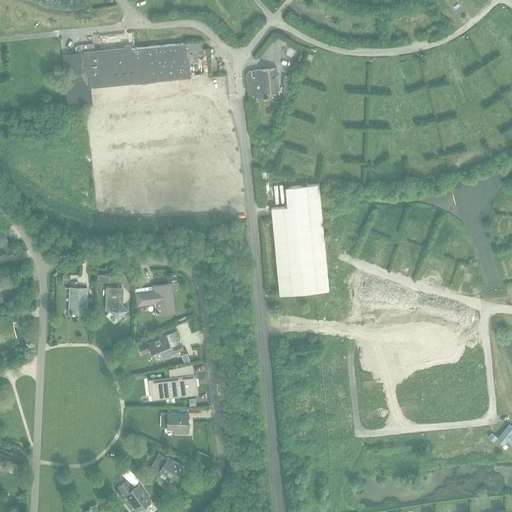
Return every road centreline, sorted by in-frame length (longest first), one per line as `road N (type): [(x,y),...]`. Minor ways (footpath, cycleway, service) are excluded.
road 1 (unclassified): [(280,511),(233,58),(191,23),(0,39)]
road 2 (residential): [(182,511),(214,485),(221,459),(198,282),(171,262),(38,263)]
road 3 (residential): [(38,263),(33,511)]
